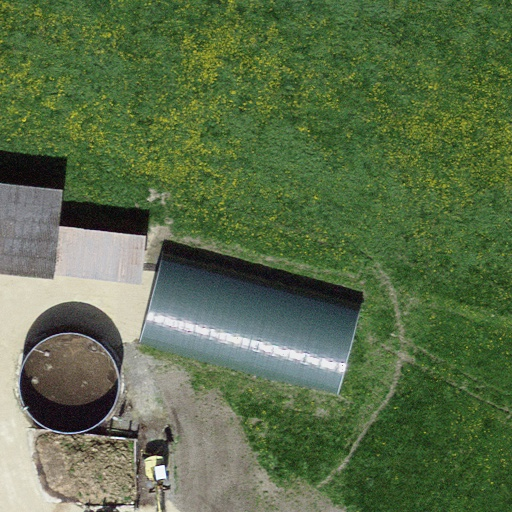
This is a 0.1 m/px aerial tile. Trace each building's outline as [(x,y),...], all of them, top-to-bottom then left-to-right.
[(63,181),(0,175),(0,265),(141,277),(146,228),(59,221),(63,181)] [(336,394),(361,302),(163,248),(138,341),(336,394)] [(123,420),(169,421),(170,359),(124,358),(123,420)] [(131,468),(131,431),(73,430),(72,466),(131,468)] [(162,505),(161,465),(135,465),(135,506),(162,505)]
